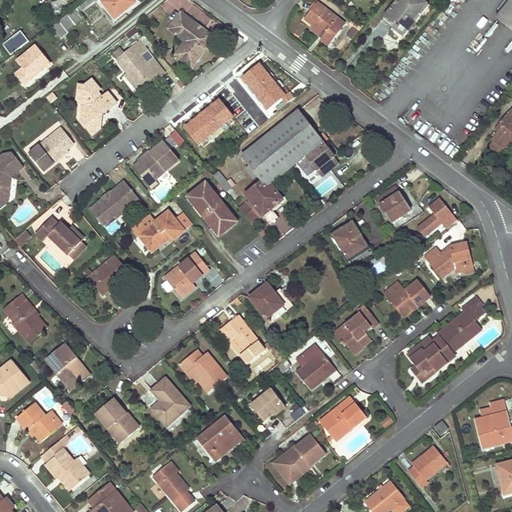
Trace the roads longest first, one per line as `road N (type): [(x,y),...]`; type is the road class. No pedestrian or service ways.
road 1 (residential): [(412,149),(175,334)]
road 2 (residential): [(68,188),(261,37)]
road 3 (residential): [(412,149),(261,37)]
road 4 (residential): [(418,423),(372,364),(438,311)]
road 5 (residential): [(175,334),(140,360),(108,345),(108,328),(148,307)]
road 6 (residential): [(418,423),(308,511)]
